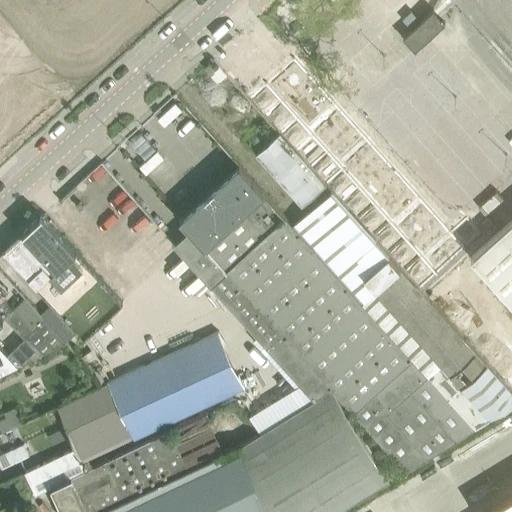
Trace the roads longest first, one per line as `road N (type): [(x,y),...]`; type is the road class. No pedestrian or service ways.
road 1 (unclassified): [(0,209),(234,0)]
road 2 (unknown): [(400,511),(407,499),(511,432)]
